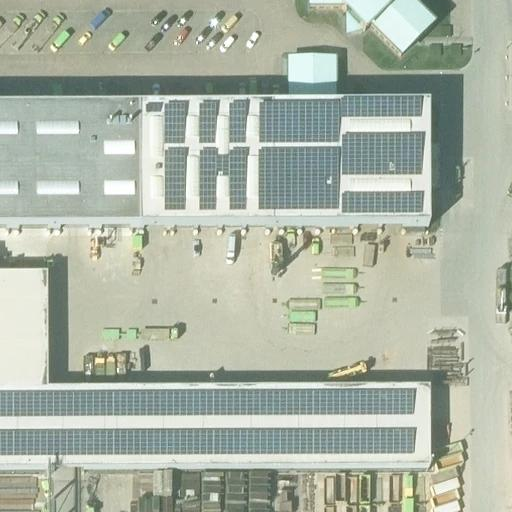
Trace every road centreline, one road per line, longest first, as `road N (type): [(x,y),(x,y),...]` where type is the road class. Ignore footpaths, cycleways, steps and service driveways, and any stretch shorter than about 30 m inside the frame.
road 1 (unknown): [(95,68),(77,294)]
road 2 (unknown): [(77,294),(63,421),(76,511)]
road 3 (unknown): [(210,325),(236,295),(305,282),(343,283),(403,312)]
road 4 (unknown): [(95,68),(234,69),(278,55),(298,34)]
road 5 (unknown): [(490,89),(410,88),(298,34)]
road 6 (unknown): [(210,325),(301,346),(338,343),(403,312)]
road 7 (unknown): [(298,34),(253,10),(127,0)]
road 8 (unknown): [(77,294),(210,325)]
